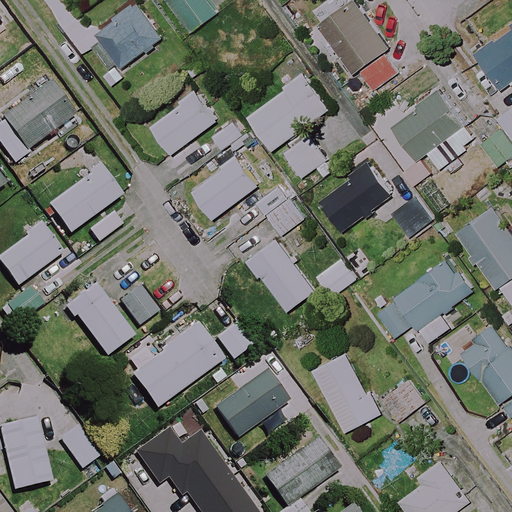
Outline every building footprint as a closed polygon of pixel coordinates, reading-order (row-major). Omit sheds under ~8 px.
[(117,74),(145,53),(147,56),(160,46),(158,43),(164,38),(139,5),(135,0),(133,0),(111,16),(114,19),(89,37),(117,74)] [(217,14),(206,0),(167,0),(191,33),(217,14)] [(388,50),(356,4),(322,28),(354,74),(388,50)] [(511,83),(511,29),(477,55),(503,91),(511,83)] [(402,71),(390,55),(364,74),(376,91),(402,71)] [(332,109),(306,73),(286,88),(288,91),(251,117),(275,151),(332,109)] [(29,154),(27,152),(74,119),(50,85),(0,119),(0,145),(10,159),(14,165),(29,154)] [(219,121),(198,93),(153,126),(173,154),(219,121)] [(470,135),(440,93),(394,127),(419,161),(442,145),(447,152),(470,135)] [(511,110),(500,118),(511,138),(511,110)] [(244,135),(235,122),(214,137),(224,150),(244,135)] [(511,165),(511,141),(504,129),(502,131),(500,128),(489,136),(490,138),(481,145),(496,167),(507,160),(511,166),(511,165)] [(333,170),(311,136),(286,153),(302,178),(318,168),(324,177),(333,170)] [(260,185),(240,159),(195,192),(215,219),(260,185)] [(395,195),(371,164),(322,202),(346,233),(395,195)] [(44,212),(50,220),(56,216),(69,235),(121,197),(100,167),(81,181),(75,173),(74,173),(73,172),(72,172),(70,172),(69,172),(68,173),(67,173),(66,174),(65,175),(64,176),(64,177),(63,178),(63,180),(63,181),(63,182),(69,190),(48,205),(50,208),(44,212)] [(436,218),(417,196),(393,215),(412,238),(436,218)] [(307,219),(292,198),(269,215),(284,235),(307,219)] [(458,233),(511,305),(511,232),(493,207),(458,233)] [(122,225),(112,213),(88,231),(98,244),(122,225)] [(62,254),(39,223),(25,233),(28,237),(0,257),(0,265),(17,288),(62,254)] [(317,292),(279,240),(248,262),(259,277),(262,274),(290,312),(317,292)] [(476,289),(449,257),(379,315),(398,337),(415,323),(432,343),(454,326),(444,315),(476,289)] [(359,280),(350,267),(335,278),(344,290),(359,280)] [(133,337),(94,286),(67,306),(107,357),(133,337)] [(43,304),(29,287),(7,306),(21,322),(43,304)] [(158,311),(138,287),(119,302),(139,326),(158,311)] [(223,360),(196,324),(130,375),(156,410),(177,383),(223,360)] [(256,355),(235,325),(216,338),(238,368),(256,355)] [(503,402),(511,414),(511,348),(494,325),(460,350),(500,405),(503,402)] [(381,415),(347,352),(315,370),(348,432),(381,415)] [(288,402),(266,371),(214,408),(236,439),(288,402)] [(426,403),(410,379),(382,398),(399,422),(426,403)] [(35,419),(0,427),(0,446),(3,446),(13,491),(50,482),(35,419)] [(269,511),(202,424),(192,431),(183,420),(128,462),(152,493),(171,479),(196,511),(269,511)] [(100,457),(77,426),(59,440),(82,470),(100,457)] [(336,471),(317,443),(264,481),(283,508),(336,471)] [(456,511),(472,501),(443,460),(421,476),(426,484),(403,500),(411,511),(456,511)] [(126,511),(118,499),(97,511),(126,511)] [(0,511),(8,511),(0,500),(0,511)]
